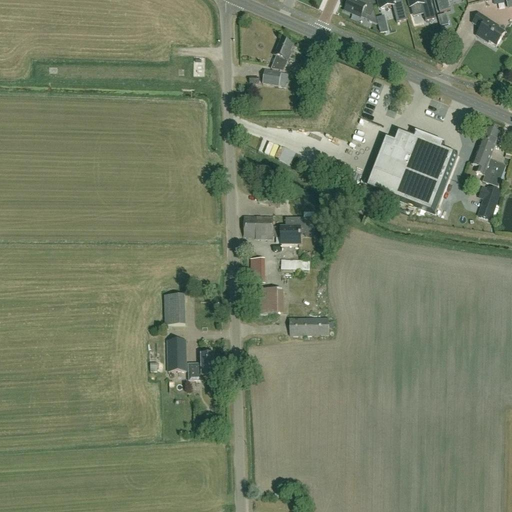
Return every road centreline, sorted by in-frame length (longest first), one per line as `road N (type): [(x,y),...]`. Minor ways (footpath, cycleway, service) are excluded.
road 1 (unclassified): [(241,511),(226,0)]
road 2 (tertiary): [(511,119),(317,34)]
